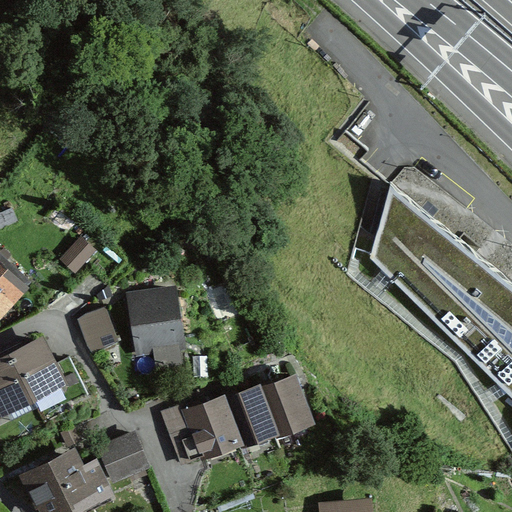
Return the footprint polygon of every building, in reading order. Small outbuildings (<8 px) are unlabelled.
[(511,288),(390,189),(366,263),(511,399),(511,288)] [(12,207),(0,212),(0,228),(18,221),(12,207)] [(96,250),(80,236),(59,259),(75,274),(96,250)] [(3,248),(0,251),(0,320),(30,288),(28,286),(31,282),(6,259),(11,254),(3,248)] [(136,360),(154,357),(156,372),(184,367),(181,352),(187,352),(176,285),(125,293),(136,360)] [(77,320),(86,345),(93,353),(117,341),(104,307),(86,314),(77,320)] [(9,354),(34,403),(64,388),(71,403),(88,394),(69,357),(56,363),(43,337),(9,354)] [(0,419),(0,420),(34,403),(9,354),(0,358),(0,419)] [(293,376),(258,390),(273,429),(275,432),(309,419),(293,376)] [(257,387),(223,400),(237,440),(238,442),(273,429),(258,390),(257,387)] [(188,410),(187,410),(194,426),(203,452),(237,440),(223,400),(221,397),(188,410)] [(188,410),(185,402),(171,407),(181,431),(194,426),(187,410),(188,410)] [(60,432),(68,447),(81,440),(73,426),(60,432)] [(97,446),(112,483),(150,467),(135,430),(97,446)] [(39,511),(79,511),(115,495),(97,458),(84,465),(75,447),(18,476),(35,511),(38,509),(39,511)] [(373,511),(372,496),(317,503),(318,511),(373,511)]
